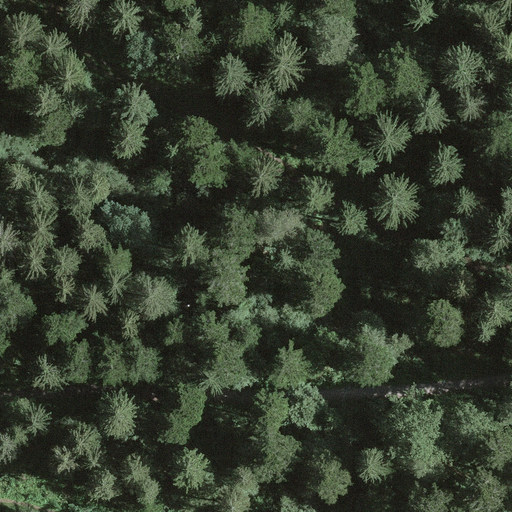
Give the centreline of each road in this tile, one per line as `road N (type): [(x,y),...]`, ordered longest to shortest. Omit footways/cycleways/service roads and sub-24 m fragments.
road 1 (track): [(511,270),(403,231),(294,178),(152,90),(0,20)]
road 2 (track): [(0,395),(329,396),(511,372)]
